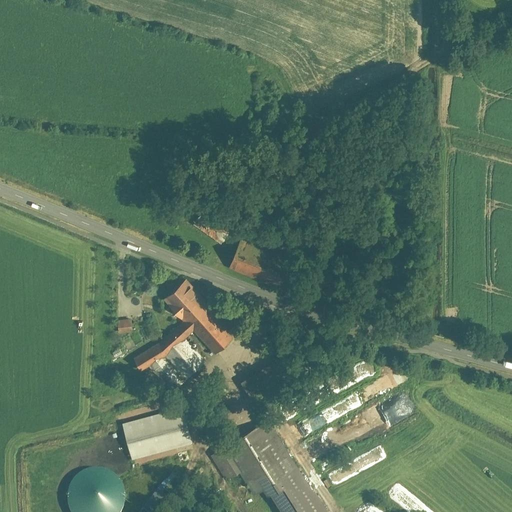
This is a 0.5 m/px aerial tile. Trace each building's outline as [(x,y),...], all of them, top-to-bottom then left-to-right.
[(201,206),(190,220),(217,240),(228,225),(201,206)] [(280,254),(241,241),(232,269),(271,282),(280,254)] [(232,333),(183,279),(162,298),(180,317),(192,330),(212,352),(232,333)] [(129,317),(116,319),(118,332),(131,330),(129,317)] [(192,330),(180,317),(145,350),(151,357),(175,382),(200,358),(182,339),(192,330)] [(131,357),(136,366),(151,357),(145,350),(131,357)] [(284,350),(239,379),(251,398),(296,369),(284,350)] [(377,397),(401,385),(396,374),(371,386),(377,397)] [(365,433),(408,417),(400,396),(357,412),(365,433)] [(178,407),(121,422),(130,455),(187,439),(178,407)] [(295,425),(299,436),(329,424),(326,417),(319,420),(317,416),(295,425)] [(324,511),(266,420),(224,446),(254,494),(260,490),(274,511),(324,511)] [(221,446),(209,454),(224,479),(237,471),(221,446)] [(127,511),(131,505),(131,496),(129,487),(124,479),(116,473),(107,470),(97,470),(88,474),(81,480),(76,488),(74,497),(75,507),(77,511),(127,511)] [(157,511),(170,497),(159,488),(139,511),(157,511)]
